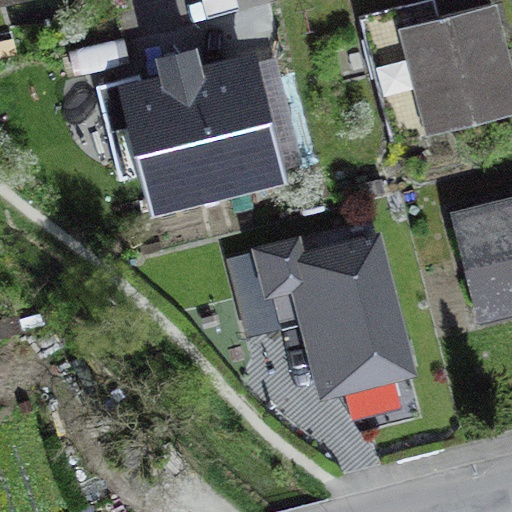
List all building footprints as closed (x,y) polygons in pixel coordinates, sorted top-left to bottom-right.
[(511,7),(511,4),(445,20),(440,1),(366,19),(396,144),(511,115),(511,7)] [(247,71),(134,99),(163,222),(277,194),(247,71)] [(511,202),(454,217),(480,325),(511,317),(511,202)] [(309,254),(263,263),(273,310),(297,305),(319,409),(426,387),(397,251),(312,269),(309,254)] [(0,462),(5,462),(6,474),(43,473),(42,402),(0,403),(0,462)]
